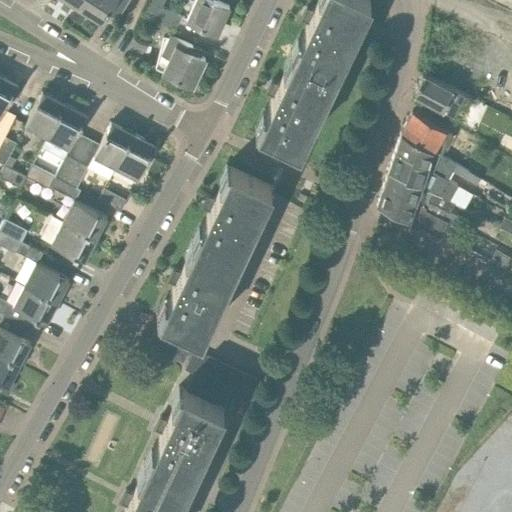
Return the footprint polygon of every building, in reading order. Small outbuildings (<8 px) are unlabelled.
[(106,13),(117,19),(128,0),(83,0),(79,7),(100,21),(101,22),(106,13)] [(216,0),(195,0),(186,19),(216,34),(229,6),(216,0)] [(308,20),(307,20),(307,21),(309,22),(294,53),(334,72),(368,0),(318,0),(314,11),(312,10),(311,11),(312,11),(308,20)] [(182,17),(158,5),(152,19),(176,30),(182,17)] [(163,72),(192,85),(205,58),(193,53),(196,48),(170,36),(161,54),(169,58),(163,72)] [(299,147),(304,136),(334,72),(294,53),(279,84),(277,83),(277,84),(273,93),(272,93),(272,94),(274,95),(258,127),(299,147)] [(423,72),(413,95),(461,119),(470,97),(453,89),(423,72)] [(0,115),(17,84),(0,74),(0,115)] [(63,102),(42,91),(24,125),(45,136),(63,102)] [(63,102),(45,136),(68,148),(86,114),(63,102)] [(400,132),(400,133),(404,135),(432,151),(437,154),(441,156),(441,155),(453,133),(413,110),(400,132)] [(93,155),(115,166),(132,133),(111,121),(93,155)] [(132,133),(115,166),(137,177),(155,144),(132,133)] [(448,180),(449,179),(453,171),(477,185),(481,178),(478,176),(478,177),(469,172),(469,171),(441,155),(441,156),(437,154),(432,151),(404,135),(400,133),(394,150),(439,171),(438,175),(448,180)] [(4,136),(0,144),(0,161),(3,163),(4,164),(16,142),(4,136)] [(421,183),(450,198),(458,185),(449,179),(448,180),(438,175),(439,171),(394,150),(388,168),(421,183)] [(66,154),(54,176),(64,181),(76,159),(66,154)] [(88,166),(87,165),(76,159),(64,181),(77,188),(88,166)] [(25,175),(4,164),(3,163),(0,169),(0,176),(20,187),(26,175),(25,175)] [(25,175),(26,175),(48,186),(53,176),(31,164),(25,175)] [(236,260),(268,191),(271,185),(230,166),(215,199),(213,198),(213,199),(209,208),(208,208),(210,209),(195,241),(236,260)] [(381,189),(443,219),(442,219),(465,229),(474,233),(477,225),(450,212),(455,203),(449,200),(450,198),(421,183),(388,168),(381,189)] [(120,210),(126,199),(105,187),(98,199),(120,210)] [(376,203),(435,233),(442,219),(443,219),(381,189),(376,203)] [(74,198),(62,220),(95,237),(107,216),(74,198)] [(511,220),(505,216),(499,226),(511,233),(511,220)] [(4,220),(0,226),(0,229),(20,240),(25,230),(4,220)] [(95,237),(62,220),(51,243),(84,259),(95,237)] [(0,229),(0,244),(1,245),(14,252),(20,240),(0,229)] [(201,334),(236,260),(195,241),(180,272),(178,271),(178,272),(174,281),(173,282),(175,283),(160,315),(161,316),(145,350),(174,364),(176,358),(183,361),(196,332),(201,334)] [(496,248),(490,259),(504,267),(510,256),(496,248)] [(24,283),(57,301),(69,278),(35,261),(24,283)] [(13,305),(46,322),(57,301),(24,283),(13,305)] [(0,312),(5,315),(11,303),(0,297),(0,312)] [(0,352),(19,363),(31,341),(0,325),(0,352)] [(261,381),(194,349),(185,369),(194,374),(187,390),(182,388),(167,420),(165,419),(165,420),(166,421),(161,430),(161,429),(160,430),(162,431),(147,462),(188,481),(223,407),(217,404),(225,388),(251,401),(261,381)] [(0,389),(4,392),(19,363),(0,352),(0,389)] [(128,504),(123,511),(173,511),(188,481),(147,462),(133,494),(131,493),(130,494),(131,494),(126,504),(128,504)]
